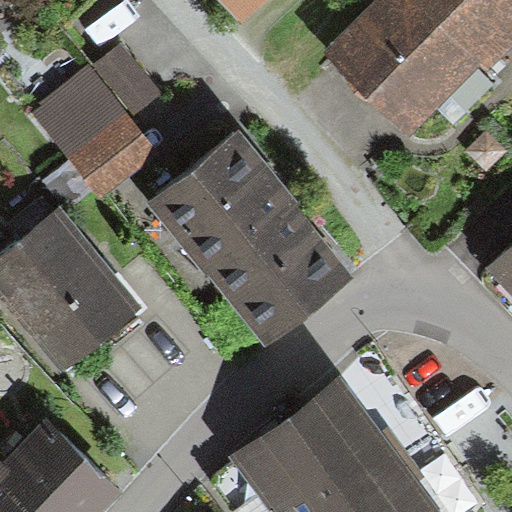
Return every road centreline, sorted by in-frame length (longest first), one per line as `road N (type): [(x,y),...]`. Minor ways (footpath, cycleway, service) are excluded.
road 1 (residential): [(434,279),(379,298),(269,365),(139,511)]
road 2 (residential): [(178,0),(434,279)]
